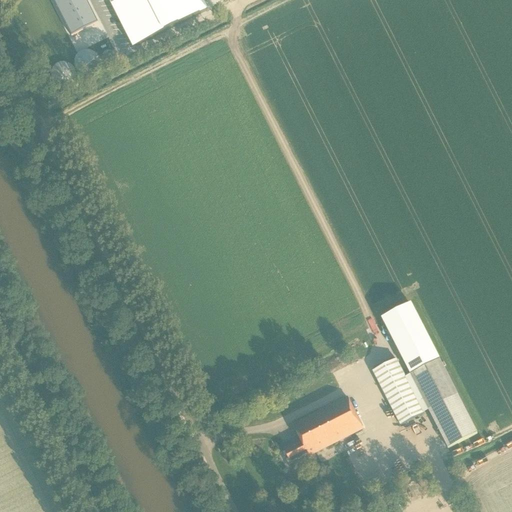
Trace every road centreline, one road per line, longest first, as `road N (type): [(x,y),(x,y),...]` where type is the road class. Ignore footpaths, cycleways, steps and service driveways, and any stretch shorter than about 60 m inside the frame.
road 1 (unclassified): [(236,511),(0,45)]
road 2 (unclassified): [(95,511),(0,323)]
